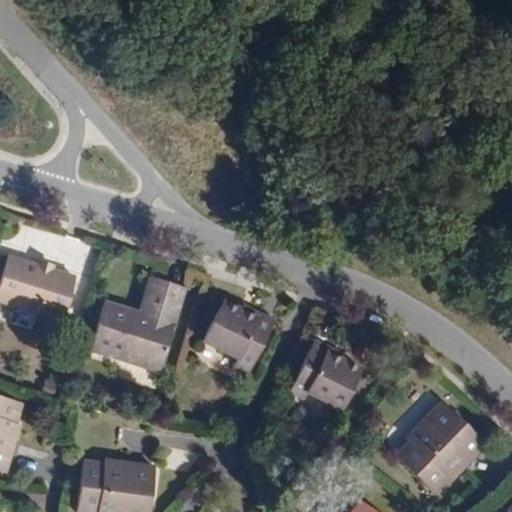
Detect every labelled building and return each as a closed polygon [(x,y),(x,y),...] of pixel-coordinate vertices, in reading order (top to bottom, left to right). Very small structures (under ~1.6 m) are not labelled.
[(75,281),(53,274),(35,268),(6,258),(0,278),(0,303),(61,324),(75,281)] [(37,262),(35,268),(53,274),(55,268),(37,262)] [(147,319),(159,282),(150,279),(138,316),(147,319)] [(145,364),(161,369),(186,291),(159,282),(147,319),(138,316),(103,305),(89,352),(143,369),(145,364)] [(273,324),(258,317),(256,321),(242,314),(223,304),(203,343),(237,361),(234,367),(248,374),(273,324)] [(244,310),(242,314),(256,321),(258,317),(244,310)] [(326,355),(328,352),(314,345),(289,394),(304,401),(307,395),(343,413),(346,405),(356,410),(368,383),(359,379),(362,373),(344,364),(326,355)] [(345,360),(328,352),(326,355),(344,364),(345,360)] [(145,364),(143,369),(159,375),(161,369),(145,364)] [(0,474),(3,476),(19,427),(15,426),(21,406),(0,399),(0,474)] [(485,445),(442,403),(433,411),(435,418),(425,428),(418,428),(410,437),(410,443),(396,457),(432,493),(446,478),(450,482),(485,445)] [(103,467),(82,464),(76,511),(148,511),(154,470),(103,463),(103,467)] [(371,511),(359,503),(352,511),(371,511)]
